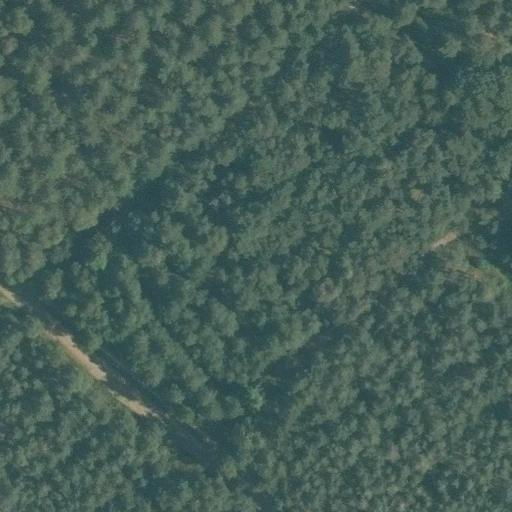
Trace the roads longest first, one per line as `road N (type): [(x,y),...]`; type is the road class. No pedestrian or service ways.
road 1 (track): [(329,0),(3,272)]
road 2 (track): [(268,511),(22,289)]
